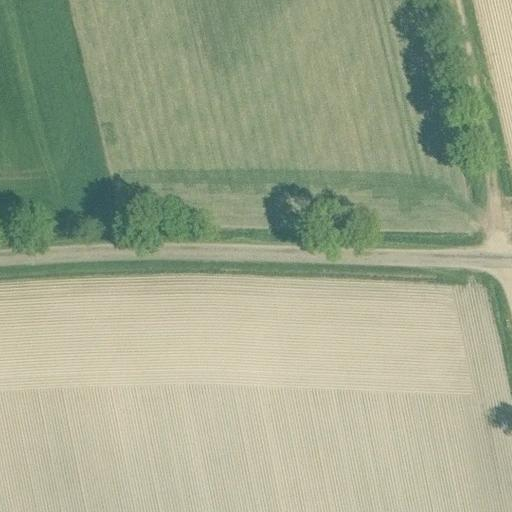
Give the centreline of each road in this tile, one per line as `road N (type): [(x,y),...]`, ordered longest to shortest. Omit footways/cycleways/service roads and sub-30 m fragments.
road 1 (tertiary): [(0,259),(109,252),(502,263)]
road 2 (track): [(502,263),(448,0)]
